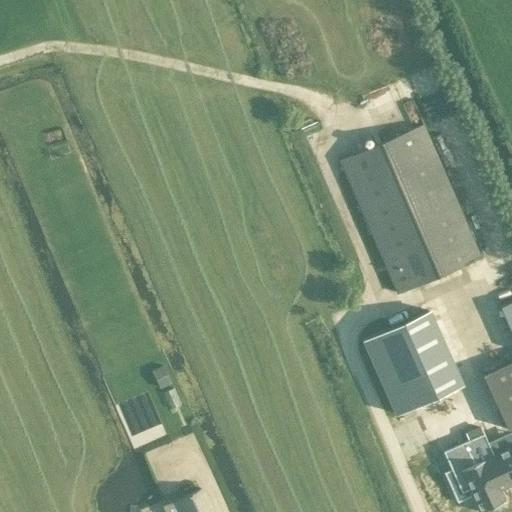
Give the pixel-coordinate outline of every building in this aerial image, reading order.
[(397,292),(480,256),(423,125),(341,161),(397,292)] [(395,413),(461,384),(428,310),(363,339),(395,413)] [(511,361),(484,374),(507,425),(508,428),(511,426),(511,361)] [(163,366),(151,371),(160,389),(172,384),(163,366)] [(486,439),(431,464),(440,484),(447,499),(465,490),(476,511),(480,511),(511,496),(502,474),(486,439)] [(511,445),(496,452),(506,476),(511,473),(511,445)] [(211,511),(201,488),(178,498),(184,511),(211,511)]
